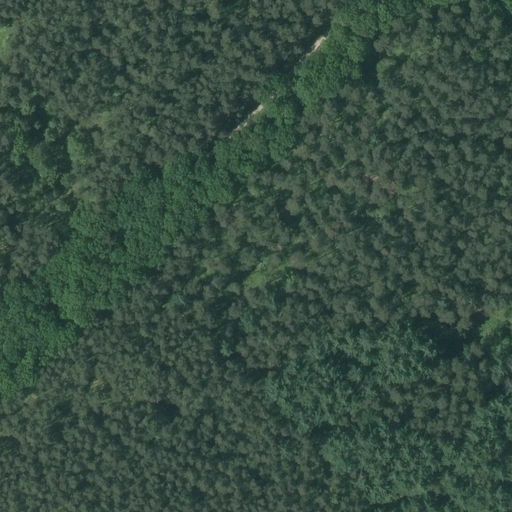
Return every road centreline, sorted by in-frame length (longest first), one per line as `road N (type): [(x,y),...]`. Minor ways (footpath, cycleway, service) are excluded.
road 1 (track): [(371,0),(0,334)]
road 2 (track): [(490,511),(450,480),(425,473),(393,474),(346,511)]
